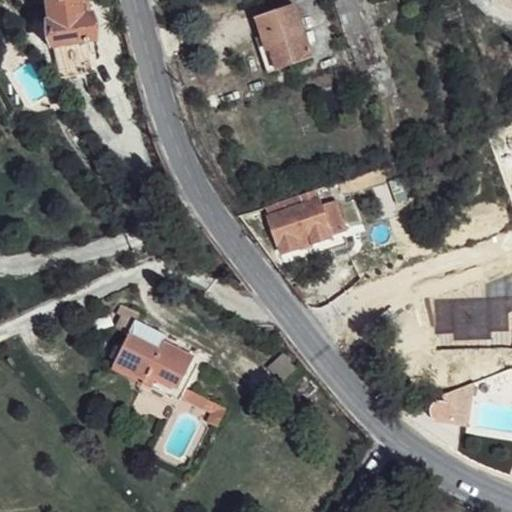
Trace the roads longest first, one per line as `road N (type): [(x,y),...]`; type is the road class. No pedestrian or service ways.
road 1 (tertiary): [(133,0),(184,168),(281,303)]
road 2 (tertiary): [(281,303),(354,398),(411,452),(511,500)]
road 3 (residential): [(281,303),(253,310),(163,265),(0,334)]
road 4 (unknown): [(0,261),(144,240),(210,206)]
